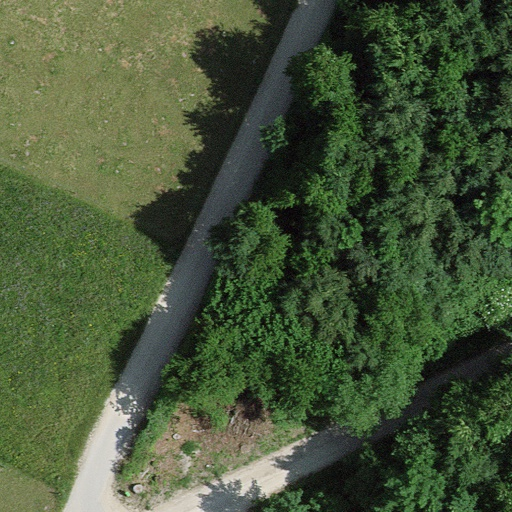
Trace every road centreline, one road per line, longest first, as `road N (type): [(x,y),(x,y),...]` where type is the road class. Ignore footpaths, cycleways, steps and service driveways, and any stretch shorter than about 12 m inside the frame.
road 1 (track): [(312,0),(83,511)]
road 2 (track): [(511,356),(198,511)]
